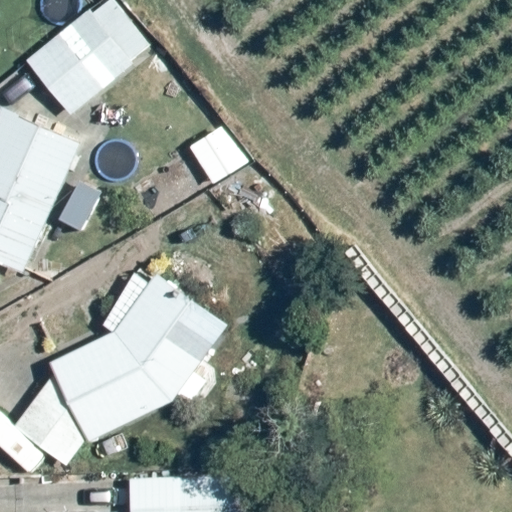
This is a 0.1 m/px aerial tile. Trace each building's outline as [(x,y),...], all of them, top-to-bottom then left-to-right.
[(87,10),(26,58),(70,113),(131,65),(87,10)] [(0,259),(22,269),(79,138),(0,103),(0,259)] [(130,178),(159,218),(246,154),(220,117),(186,144),(182,139),(130,178)] [(54,369),(14,424),(67,462),(84,439),(173,398),(228,322),(156,271),(114,329),(48,357),(54,369)] [(231,511),(230,473),(130,478),(132,511),(231,511)]
